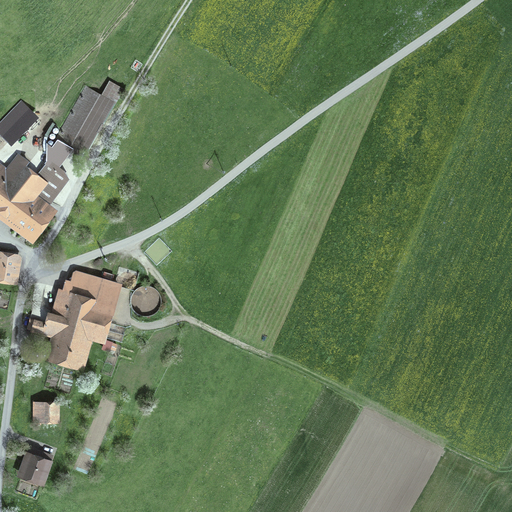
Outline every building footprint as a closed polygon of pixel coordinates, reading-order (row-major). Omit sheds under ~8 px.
[(55,141),(82,157),(121,89),(110,83),(102,97),(85,87),(55,141)] [(37,192),(49,202),(67,178),(47,163),(36,176),(25,168),(28,163),(18,155),(7,170),(1,165),(0,166),(0,209),(33,235),(49,213),(33,201),(34,199),(33,198),(37,192)] [(0,277),(14,280),(17,259),(0,255),(0,277)] [(58,337),(53,357),(78,364),(87,334),(104,339),(118,286),(76,273),(73,284),(68,283),(65,294),(70,295),(63,318),(50,314),(47,323),(30,319),(28,328),(33,329),(32,332),(45,336),(45,333),(58,337)] [(35,403),(34,419),(55,419),(55,403),(35,403)] [(21,474),(41,481),(48,463),(47,462),(50,455),(31,449),(21,474)]
